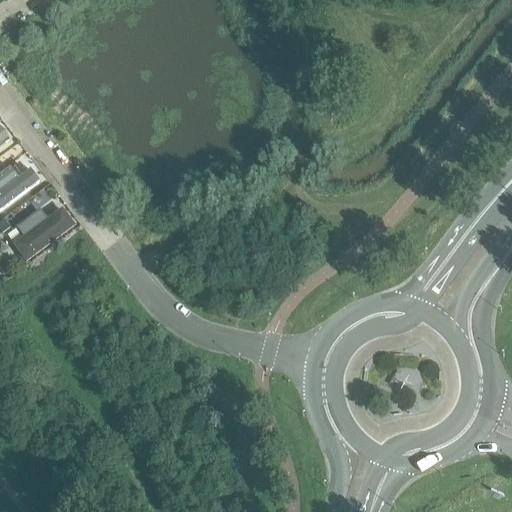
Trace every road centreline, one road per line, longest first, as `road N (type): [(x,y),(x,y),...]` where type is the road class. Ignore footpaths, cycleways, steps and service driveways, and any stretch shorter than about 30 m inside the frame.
road 1 (residential): [(270,351),(200,335),(160,302),(0,89)]
road 2 (secondary): [(315,365),(317,413),(341,469),(333,511)]
road 3 (secondary): [(493,396),(480,319),(511,263)]
road 4 (secondary): [(487,208),(464,223),(399,304)]
road 5 (secondary): [(487,208),(478,233),(421,309)]
road 6 (secondary): [(384,456),(455,423),(470,385)]
